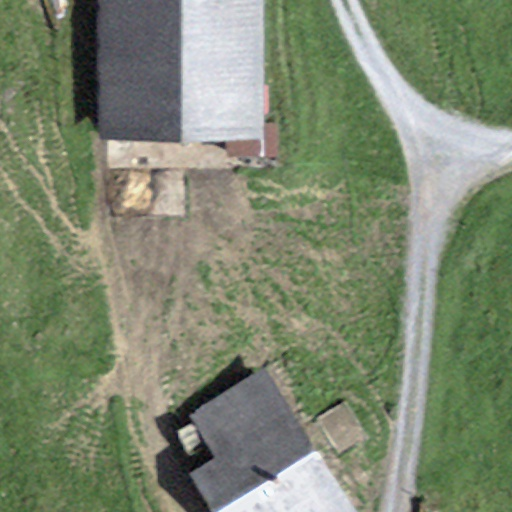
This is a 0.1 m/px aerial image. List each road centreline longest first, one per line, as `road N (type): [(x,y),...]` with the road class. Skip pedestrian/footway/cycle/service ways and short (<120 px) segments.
road 1 (track): [(511,145),(450,155),(442,173),(399,511)]
road 2 (track): [(349,0),(373,56),(450,155)]
